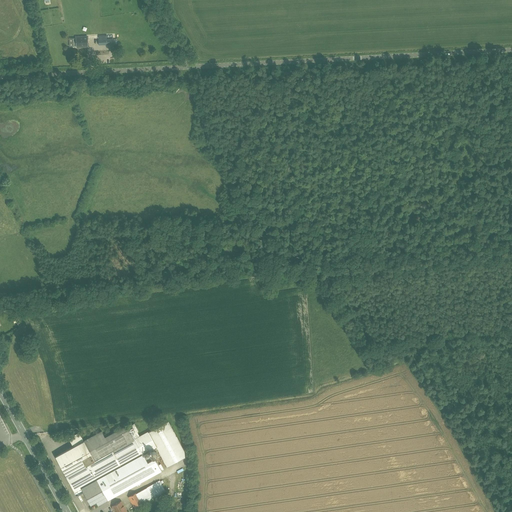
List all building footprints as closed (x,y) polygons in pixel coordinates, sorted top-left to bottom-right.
[(88,47),(87,36),(76,37),(77,47),(88,47)] [(410,207),(410,206),(411,211),(414,210),(413,206),(414,206),(413,203),(414,203),(414,201),(412,201),(412,200),(409,201),(408,197),(405,198),(406,201),(407,201),(408,205),(409,204),(410,207)] [(105,225),(103,219),(95,222),(97,228),(105,225)] [(83,492),(90,505),(96,501),(98,505),(185,457),(184,451),(168,421),(139,437),(137,432),(138,431),(134,424),(127,428),(126,426),(105,438),(101,432),(85,441),(81,433),(68,440),(72,447),(55,456),(77,495),(83,492)] [(166,491),(160,481),(129,498),(135,509),(166,491)] [(128,511),(122,499),(111,505),(115,511),(128,511)]
